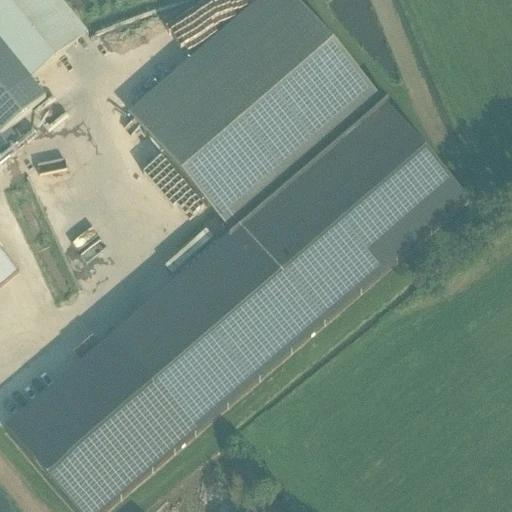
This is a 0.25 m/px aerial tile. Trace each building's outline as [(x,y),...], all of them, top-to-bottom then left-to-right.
[(0,0),(0,167),(14,156),(0,140),(47,102),(31,83),(88,38),(77,25),(57,0),(0,0)] [(292,0),(265,0),(130,116),(166,159),(235,239),(386,109),(292,0)] [(114,344),(7,435),(73,511),(109,511),(468,204),(386,109),(235,239),(114,344)] [(184,234),(139,261),(145,271),(190,244),(184,234)] [(127,276),(120,244),(74,253),(81,285),(127,276)]
